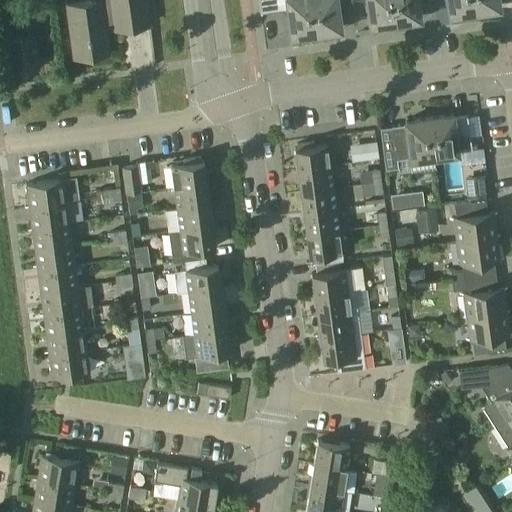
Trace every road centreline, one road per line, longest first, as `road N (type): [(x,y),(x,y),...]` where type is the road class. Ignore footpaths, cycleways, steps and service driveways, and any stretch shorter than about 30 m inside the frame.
road 1 (residential): [(277,402),(281,382),(249,144),(229,104)]
road 2 (residential): [(229,104),(509,63)]
road 3 (residential): [(271,436),(35,402)]
road 4 (residential): [(6,145),(178,121),(229,104)]
